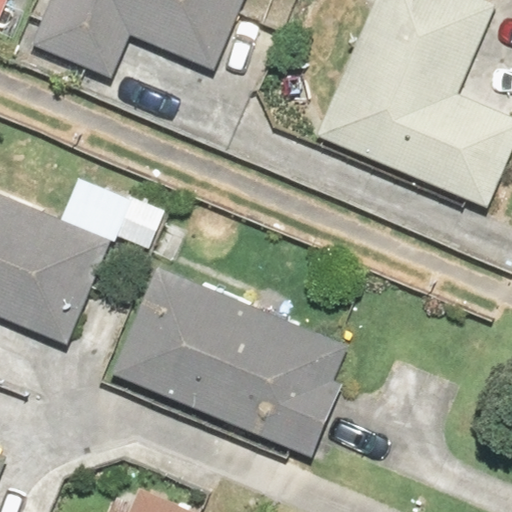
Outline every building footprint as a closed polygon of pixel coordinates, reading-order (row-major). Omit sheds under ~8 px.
[(39,0),(29,23),(106,58),(122,23),(198,57),(223,0),(39,0)] [(483,0),(364,0),(314,118),(479,189),(511,112),(511,101),(451,76),(483,0)] [(60,206),(0,181),(0,305),(60,330),(103,224),(138,238),(157,191),(80,160),(60,206)] [(306,439),(315,416),(364,436),(380,399),(331,379),(351,333),(153,249),(108,355),(306,439)] [(225,511),(133,471),(114,511),(225,511)]
